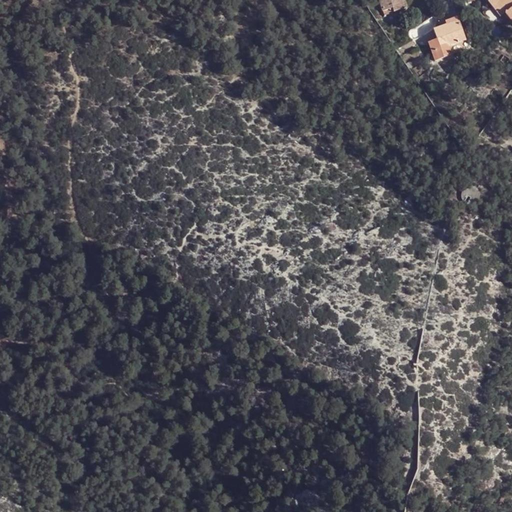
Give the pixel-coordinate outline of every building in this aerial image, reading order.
[(381,0),(385,10),(386,11),(396,8),(397,11),(410,7),(407,0),(381,0)] [(511,0),(490,0),(502,16),(507,12),(511,18),(511,0)] [(449,24),(437,29),(444,49),(469,39),(461,17),(448,21),(449,24)] [(511,62),(505,58),(501,64),(508,68),(511,62)] [(474,189),(470,188),(467,189),(464,191),(462,194),(462,197),(462,201),(464,204),(467,206),(471,206),(474,206),(477,204),(479,201),(480,197),(479,194),(477,191),(474,189)]
